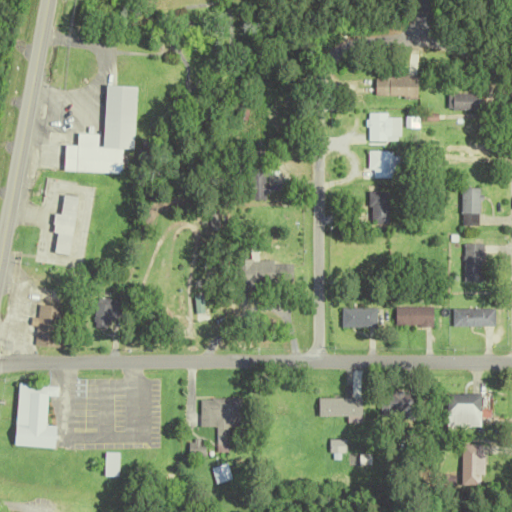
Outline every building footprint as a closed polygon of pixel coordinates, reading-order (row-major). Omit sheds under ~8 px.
[(377,79),(377,100),(419,100),(419,79),(377,79)] [(139,88),(108,87),(105,148),(100,148),(100,136),(80,136),(80,148),(67,147),(66,173),(124,175),(125,151),(136,151),(139,88)] [(485,95),(451,95),(451,111),(485,111),(485,95)] [(397,115),(369,115),(369,143),(397,143),(397,115)] [(393,180),(393,153),(369,153),(369,180),(393,180)] [(251,202),(268,202),(268,169),(251,169),(251,202)] [(463,189),(463,226),(483,226),(483,189),(463,189)] [(389,193),(370,193),(370,226),(389,226),(389,193)] [(80,199),(66,197),(64,216),(57,215),(55,234),(60,234),(58,255),(73,256),(80,199)] [(465,284),(485,284),(485,246),(465,246),(465,284)] [(279,264),(245,264),(245,288),(279,288),(279,264)] [(207,313),(202,298),(196,300),(201,315),(207,313)] [(131,304),(100,299),(96,329),(113,331),(114,322),(128,323),(131,304)] [(62,350),(64,308),(40,307),(37,348),(62,350)] [(433,328),(433,309),(397,309),(397,328),(433,328)] [(377,310),(342,310),(342,330),(377,330),(377,310)] [(496,311),(454,311),(454,328),(496,328),(496,311)] [(16,383),(10,442),(52,446),(54,427),(42,426),(45,396),(55,396),(56,387),(16,383)] [(383,418),(418,418),(418,395),(383,395),(383,418)] [(484,430),(484,396),(446,396),(446,430),(484,430)] [(203,400),(203,429),(219,429),(219,447),(230,447),(230,421),(243,421),(243,400),(203,400)] [(319,419),(362,419),(362,400),(319,400),(319,419)] [(330,455),(344,455),(344,442),(330,442),(330,455)] [(462,449),(462,486),(482,486),(483,449),(462,449)] [(102,452),(116,452),(116,475),(102,475),(102,452)]
